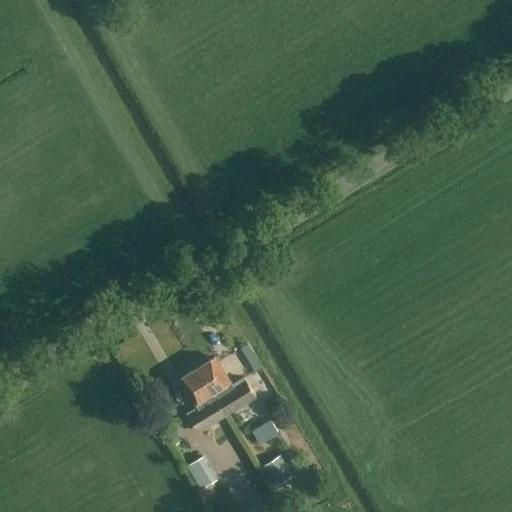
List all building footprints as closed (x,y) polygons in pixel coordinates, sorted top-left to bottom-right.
[(114,356),(132,354),(130,334),(112,336),(114,356)] [(198,368),(227,414),(255,397),(243,377),(232,385),(215,357),(198,368)] [(227,414),(198,368),(181,378),(198,407),(187,413),(198,432),(227,414)] [(271,420),(253,431),(260,444),(279,434),(271,420)] [(207,449),(191,459),(205,482),(221,472),(207,449)] [(263,465),(277,486),(294,474),(280,454),(263,465)] [(276,511),(268,499),(246,511),(276,511)]
